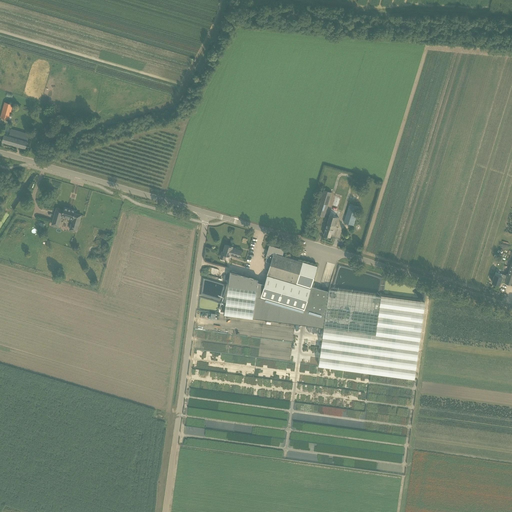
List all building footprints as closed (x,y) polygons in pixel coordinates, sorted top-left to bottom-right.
[(5,102),(0,117),(8,120),(13,104),(5,102)] [(2,142),(25,148),(29,134),(11,129),(9,135),(4,134),(2,142)] [(324,216),(331,192),(323,190),(316,214),(323,216),(323,217),(324,217),(324,216)] [(353,225),(359,206),(350,203),(344,223),(353,225)] [(77,228),(81,215),(74,213),(75,210),(64,207),(63,210),(57,208),(52,224),(58,226),(61,216),(73,219),(70,230),(74,231),(76,231),(77,228)] [(324,235),(330,237),(331,233),(334,234),(339,217),(330,215),(324,235)] [(230,256),(239,258),(242,250),(232,248),(232,246),(225,244),(223,251),(221,251),(219,258),(225,260),(226,255),(227,255),(230,256)] [(304,310),(304,309),(315,313),(325,316),(329,291),(328,291),(325,290),(321,289),(319,288),(315,287),(311,286),(317,266),(282,256),(284,250),(269,245),(265,257),(272,259),(270,266),(266,279),(264,284),(260,298),(293,308),(304,310)] [(511,285),(511,260),(507,275),(503,274),(502,276),(495,274),(492,282),(499,285),(501,281),(505,282),(505,283),(511,285)] [(230,271),(229,286),(256,290),(258,279),(230,271)] [(258,282),(253,318),(324,328),(325,320),(325,316),(315,313),(304,309),(304,310),(293,308),(260,298),(264,284),(258,282)] [(253,318),(256,290),(229,286),(225,315),(253,318)] [(346,292),(329,290),(329,291),(325,316),(325,320),(324,328),(322,337),(320,356),(318,366),(369,373),(414,379),(415,367),(418,349),(420,332),(423,313),(424,303),(346,292)]
